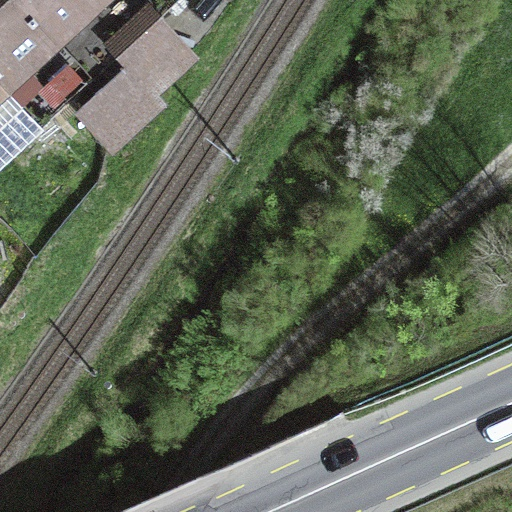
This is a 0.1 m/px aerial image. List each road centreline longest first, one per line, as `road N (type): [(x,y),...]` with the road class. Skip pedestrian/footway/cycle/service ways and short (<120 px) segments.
road 1 (track): [(167,511),(282,356),(511,156)]
road 2 (primary): [(290,511),(511,406)]
